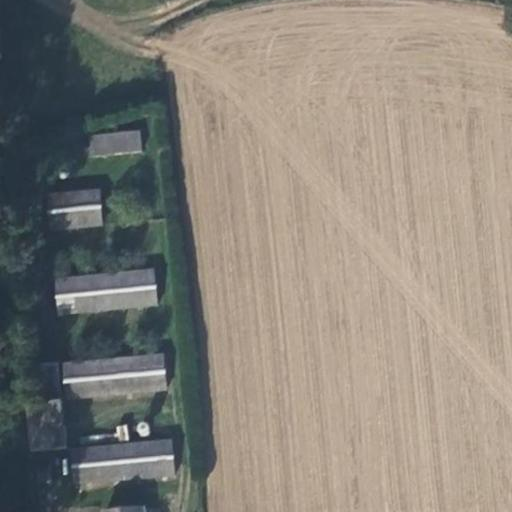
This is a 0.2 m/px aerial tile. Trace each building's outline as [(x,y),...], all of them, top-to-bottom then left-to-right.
[(141,129),(92,136),(94,146),(88,147),(90,158),(145,150),(141,129)] [(100,191),(53,197),(58,232),(105,225),(100,191)] [(153,256),(57,270),(63,305),(159,293),(153,256)] [(167,345),(68,357),(72,391),(171,380),(167,345)] [(28,360),(35,400),(64,396),(58,356),(28,360)] [(70,438),(64,396),(35,400),(30,401),(37,443),(70,438)] [(175,429),(80,441),(84,474),(181,462),(175,429)]
